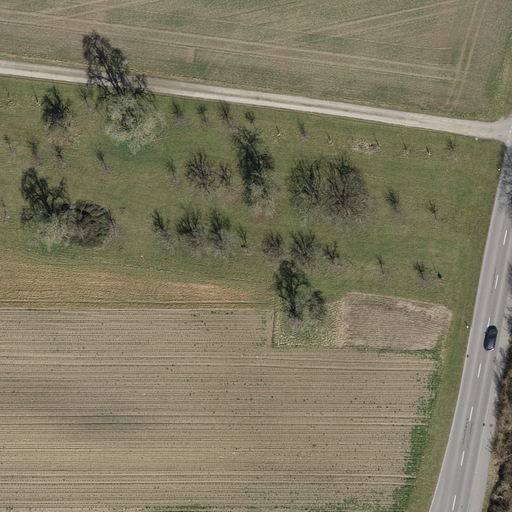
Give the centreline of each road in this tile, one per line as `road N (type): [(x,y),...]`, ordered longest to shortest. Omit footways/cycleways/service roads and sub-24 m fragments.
road 1 (track): [(511,133),(0,66)]
road 2 (tertiary): [(453,511),(511,204)]
